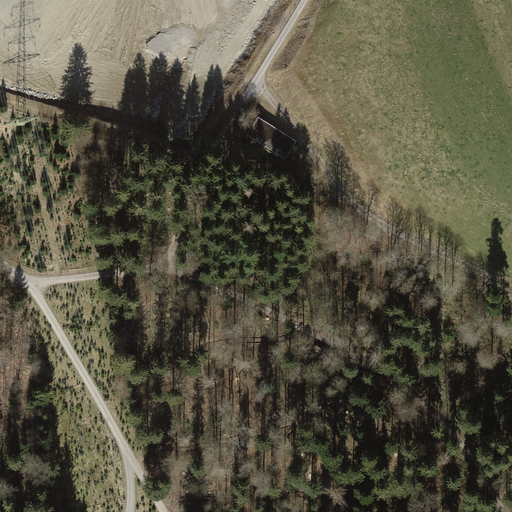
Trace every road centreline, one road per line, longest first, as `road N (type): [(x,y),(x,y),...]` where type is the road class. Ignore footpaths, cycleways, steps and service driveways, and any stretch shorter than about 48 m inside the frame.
road 1 (track): [(511,298),(369,217),(254,80),(304,0)]
road 2 (track): [(163,266),(243,295),(405,385),(463,441),(505,511)]
road 3 (track): [(0,264),(45,309),(127,455)]
road 4 (track): [(254,80),(202,157),(163,266)]
road 5 (track): [(163,266),(25,283)]
